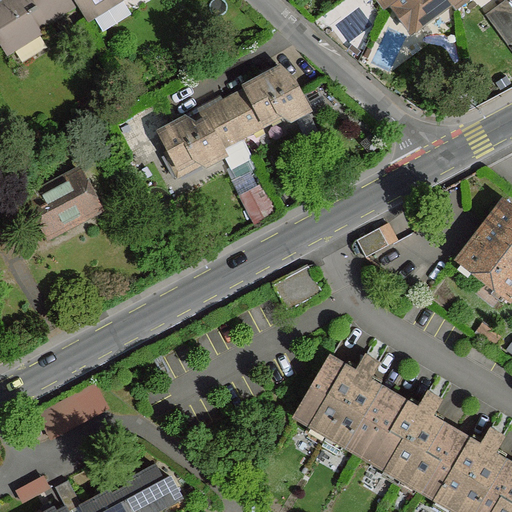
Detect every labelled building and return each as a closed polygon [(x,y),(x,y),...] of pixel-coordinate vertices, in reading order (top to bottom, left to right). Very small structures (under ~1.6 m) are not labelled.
[(54,20),(41,0),(0,0),(0,41),(8,55),(43,34),(40,30),(54,20)] [(79,5),(76,0),(41,0),(54,20),(79,5)] [(76,0),(79,5),(90,21),(124,0),(123,0),(76,0)] [(452,0),(397,0),(392,4),(412,33),(454,1),(452,0)] [(511,40),(511,6),(507,0),(503,0),(485,14),(508,43),(511,40)] [(282,70),(248,87),(265,121),(282,112),(291,118),(309,109),(302,96),(294,80),(282,70)] [(248,87),(187,119),(198,126),(209,120),(226,153),(246,142),(291,118),(282,112),(265,121),(248,87)] [(187,119),(163,132),(180,165),(195,158),(207,163),(226,153),(209,120),(198,126),(187,119)] [(81,171),(30,198),(47,230),(79,213),(82,219),(101,209),(81,171)] [(0,230),(14,224),(1,198),(0,198),(0,230)] [(511,292),(511,206),(507,202),(461,262),(508,298),(511,292)] [(390,245),(380,228),(367,235),(376,252),(390,245)] [(367,257),(376,252),(367,235),(358,240),(367,257)] [(323,292),(309,266),(274,285),(279,293),(288,311),(323,292)] [(298,415),(360,451),(394,395),(330,359),(298,415)] [(95,381),(38,413),(50,436),(108,404),(95,381)] [(456,432),(394,395),(360,451),(401,475),(423,488),(456,432)] [(493,511),(511,480),(511,464),(456,432),(423,488),(454,506),(464,511),(493,511)] [(156,466),(129,480),(131,485),(122,490),(133,511),(154,511),(182,497),(171,476),(164,480),(156,466)] [(68,511),(70,511),(82,506),(69,480),(56,487),(66,507),(68,511)] [(511,511),(511,480),(493,511),(511,511)] [(133,511),(122,490),(112,495),(110,490),(82,506),(85,511),(133,511)]
